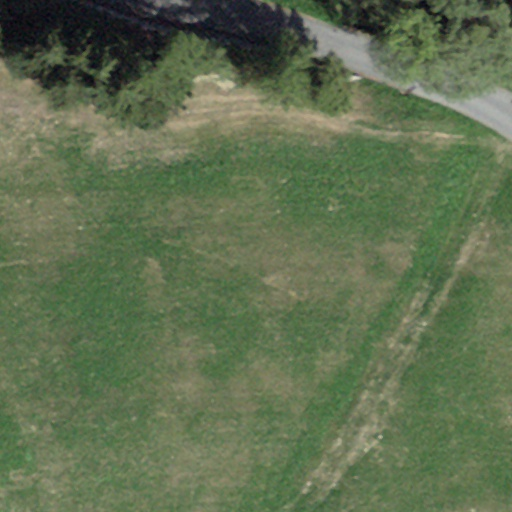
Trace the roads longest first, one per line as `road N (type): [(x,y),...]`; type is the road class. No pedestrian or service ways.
road 1 (track): [(503,112),(442,264),(361,417),(274,511)]
road 2 (unclassified): [(511,117),(429,73),(190,0)]
